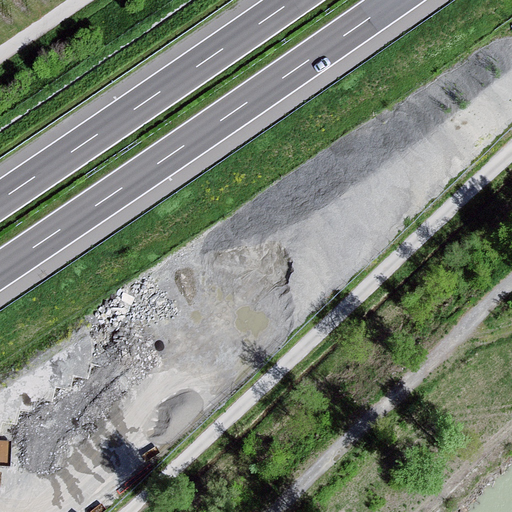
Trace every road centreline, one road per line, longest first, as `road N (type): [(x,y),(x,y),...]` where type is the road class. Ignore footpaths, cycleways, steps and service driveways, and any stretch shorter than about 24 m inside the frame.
road 1 (unclassified): [(129,511),(511,151)]
road 2 (motorway): [(0,271),(396,0)]
road 3 (track): [(511,97),(179,371)]
road 4 (motorway): [(291,0),(0,199)]
road 5 (track): [(264,511),(511,280)]
